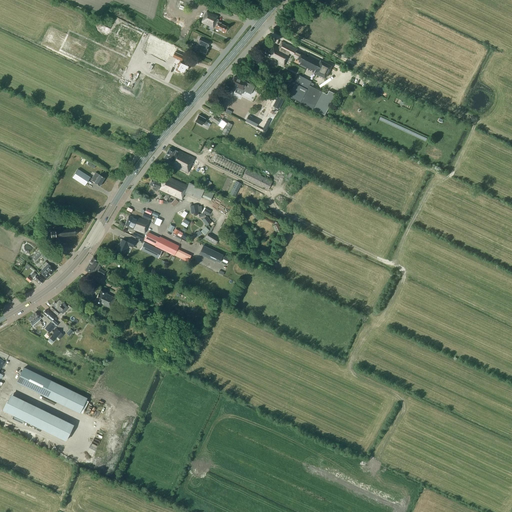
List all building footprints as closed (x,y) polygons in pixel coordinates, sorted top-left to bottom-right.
[(207,11),(201,22),(212,27),(214,28),(214,29),(219,31),(219,30),(225,32),(227,27),(221,24),(221,23),(218,21),(218,20),(216,19),(218,16),(207,11)] [(126,52),(130,44),(135,47),(137,44),(142,35),(127,27),(125,31),(122,30),(118,38),(119,38),(119,39),(117,38),(113,46),(126,52)] [(189,46),(192,47),(192,48),(194,49),(200,52),(201,52),(205,53),(208,48),(207,48),(209,43),(199,38),(196,45),(191,43),(189,46)] [(152,51),(151,53),(171,62),(178,48),(158,39),(152,51)] [(294,58),(297,59),(301,61),(299,65),(314,72),(325,78),(331,66),(320,60),(309,54),(307,57),(300,54),(296,52),(297,49),(287,44),(285,43),(282,41),(279,46),(280,47),(279,48),(273,45),(270,52),(266,50),(263,54),(269,58),(269,59),(283,66),(290,53),(294,55),(294,58)] [(179,61),(177,66),(176,66),(174,70),(178,72),(179,72),(179,71),(184,74),(186,69),(186,70),(188,69),(189,66),(189,65),(181,61),(184,56),(177,52),(174,57),(179,59),(178,61),(179,61)] [(310,82),(311,81),(299,75),(294,84),(288,97),(312,109),(313,109),(321,92),(323,88),(321,87),(320,89),(316,87),(317,85),(314,83),(313,84),(310,82)] [(233,85),(233,86),(245,92),(247,88),(252,91),(254,86),(239,78),(239,79),(234,76),(230,83),(233,85)] [(254,91),(260,94),(263,87),(257,84),(254,91)] [(313,109),(324,115),(335,94),(329,91),(327,94),(321,92),(313,109)] [(278,96),(272,106),(278,109),(283,99),(278,96)] [(269,109),(273,100),(268,98),(264,107),(269,109)] [(203,123),(206,125),(208,122),(206,121),(207,120),(205,119),(198,115),(195,121),(202,125),(203,123)] [(253,118),(249,124),(254,127),(258,121),(253,118)] [(220,120),(220,121),(218,124),(217,123),(217,124),(223,129),(227,123),(221,119),(220,120)] [(226,136),(232,124),(228,122),(222,134),(226,136)] [(168,163),(169,163),(169,164),(187,173),(187,172),(188,172),(189,171),(188,170),(194,158),(178,150),(177,151),(175,150),(174,151),(169,148),(164,158),(166,159),(164,162),(165,163),(167,164),(168,164),(168,163)] [(272,181),(247,169),(213,152),(208,161),(268,191),(272,181)] [(77,169),(72,178),(85,186),(89,179),(90,177),(77,169)] [(90,177),(89,179),(92,180),(94,182),(99,185),(100,184),(101,185),(102,183),(101,182),(104,178),(99,174),(99,175),(95,172),(92,177),(91,178),(90,177)] [(181,200),(187,186),(163,175),(160,182),(158,181),(160,177),(154,174),(149,184),(153,186),(152,188),(152,189),(156,191),(157,191),(158,188),(159,189),(159,190),(181,200)] [(236,181),(229,194),(235,197),(242,183),(236,181)] [(212,200),(215,192),(191,183),(187,192),(203,198),(203,197),(212,200)] [(202,211),(201,206),(199,206),(198,205),(197,205),(190,206),(191,214),(198,212),(202,211)] [(125,225),(129,226),(128,228),(132,229),(144,234),(149,222),(137,217),(136,218),(129,215),(125,225)] [(209,216),(204,219),(207,225),(212,223),(209,216)] [(155,223),(161,226),(164,219),(158,217),(155,223)] [(78,232),(78,228),(74,226),(55,228),(55,230),(50,230),(51,235),(56,235),(56,236),(75,235),(75,234),(78,232)] [(206,235),(211,230),(207,226),(202,231),(206,235)] [(176,228),(174,232),(182,237),(185,232),(176,228)] [(196,238),(203,233),(201,230),(194,234),(196,238)] [(156,235),(148,231),(144,241),(151,244),(156,235)] [(132,236),(142,240),(143,236),(134,232),(132,236)] [(207,238),(217,245),(220,240),(209,234),(207,238)] [(179,245),(160,236),(155,246),(174,256),(179,245)] [(122,239),(117,250),(124,253),(129,243),(133,245),(135,241),(129,238),(127,241),(122,239)] [(140,250),(158,258),(162,251),(144,242),(140,250)] [(223,255),(203,246),(200,254),(215,262),(216,260),(220,262),(223,255)] [(41,247),(32,256),(36,261),(41,255),(46,260),(50,256),(41,247)] [(98,270),(97,272),(103,276),(106,272),(99,268),(100,266),(99,265),(101,261),(98,259),(93,256),(91,260),(89,262),(85,270),(91,273),(93,274),(97,269),(98,270)] [(50,265),(48,263),(40,272),(42,273),(42,274),(46,278),(55,270),(50,265)] [(34,272),(30,276),(33,278),(40,284),(43,280),(37,274),(36,274),(34,272)] [(116,298),(113,297),(106,293),(107,292),(100,289),(98,294),(96,297),(97,297),(94,302),(101,305),(101,303),(111,308),(116,298)] [(55,301),(52,304),(53,305),(50,308),(58,315),(67,305),(59,298),(55,302),(55,301)] [(136,312),(140,304),(130,300),(126,307),(136,312)] [(53,319),(55,316),(48,310),(47,310),(46,310),(45,310),(43,312),(43,313),(51,320),(50,321),(56,326),(58,324),(53,319)] [(28,318),(31,323),(30,323),(32,326),(42,318),(39,314),(38,315),(35,312),(28,318)] [(50,322),(44,328),(51,334),(53,331),(52,330),(55,326),(50,322)] [(55,338),(61,332),(57,329),(51,335),(55,338)] [(89,359),(65,349),(63,355),(79,362),(78,364),(86,367),(89,359)] [(50,381),(23,368),(17,381),(44,394),(50,381)] [(72,423),(10,393),(3,408),(65,437),(72,423)]
